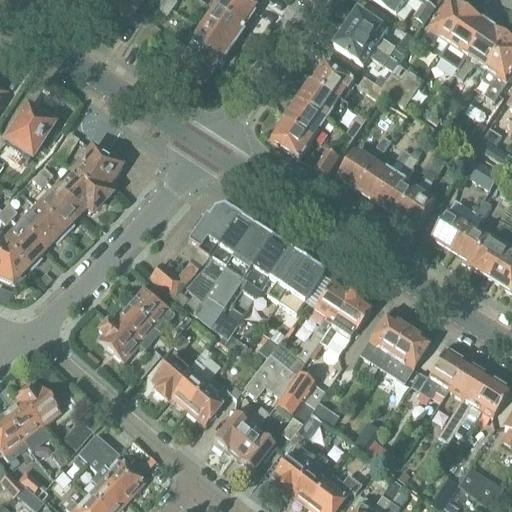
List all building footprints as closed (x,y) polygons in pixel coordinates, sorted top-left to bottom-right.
[(95,5),(106,12),(113,0),(93,0),(97,2),(95,5)] [(113,0),(106,12),(115,18),(117,16),(129,23),(144,0),(113,0)] [(170,0),(164,0),(161,5),(172,13),(177,5),(170,0)] [(241,0),(220,0),(219,0),(215,0),(209,9),(214,13),(243,33),(242,32),(257,11),(241,0)] [(367,0),(368,1),(397,20),(409,0),(367,0)] [(409,0),(423,8),(426,4),(428,2),(425,0),(409,0)] [(431,35),(425,44),(433,49),(439,40),(450,47),(471,16),(463,10),(454,4),(451,2),(430,33),(431,35)] [(418,15),(415,20),(425,27),(436,10),(426,4),(423,8),(418,15)] [(168,19),(172,13),(161,5),(156,12),(168,19)] [(243,33),(214,13),(200,32),(229,53),(231,50),(230,48),(232,45),(234,46),(236,43),(239,44),(244,38),(242,34),(243,33)] [(350,28),(347,32),(401,67),(405,61),(394,53),(395,51),(383,42),(389,34),(374,24),(360,14),(359,14),(358,15),(358,16),(355,17),(352,21),(352,24),(351,25),(350,27),(350,28)] [(450,47),(440,62),(459,75),(490,29),(483,24),(482,23),(482,19),(476,15),(473,17),(472,16),(471,16),(450,47)] [(146,55),(161,34),(148,25),(134,47),(146,55)] [(190,36),(195,39),(186,52),(216,72),(217,70),(221,71),(225,65),(223,62),(225,59),(224,58),(226,55),(227,55),(229,53),(200,32),(195,29),(190,36)] [(459,75),(456,79),(462,83),(468,74),(469,74),(474,68),(486,76),(488,73),(509,42),(508,41),(508,37),(503,33),(500,35),(499,35),(490,29),(459,75)] [(336,47),(334,50),(364,70),(371,60),(384,68),(385,67),(396,75),(400,69),(401,67),(347,32),(345,36),(344,36),(343,37),(343,38),(340,39),(337,43),(337,46),(336,47)] [(407,37),(399,49),(409,56),(417,44),(407,37)] [(486,76),(482,83),(492,90),(485,99),(488,101),(494,105),(507,87),(511,79),(511,43),(509,42),(488,73),(486,76)] [(177,62),(171,72),(200,93),(207,83),(215,72),(216,72),(186,52),(178,63),(177,62)] [(321,71),(312,85),(340,103),(347,92),(349,93),(356,83),(330,66),(325,74),(321,71)] [(384,93),(381,98),(382,99),(405,112),(409,106),(411,104),(424,85),(411,76),(403,87),(393,79),(390,84),(384,93)] [(382,79),(376,88),(384,93),(390,84),(382,79)] [(365,80),(357,92),(378,106),(382,99),(381,98),(384,93),(376,88),(365,80)] [(300,105),(328,124),(336,130),(350,109),(340,103),(312,85),(311,86),(307,86),(304,91),(305,94),(303,97),(305,98),(300,105)] [(287,121),(286,122),(285,123),(314,143),(321,132),(321,133),(328,124),(300,105),(296,111),(294,110),(293,113),(290,113),(286,118),(287,121)] [(409,106),(405,112),(411,116),(417,119),(421,113),(409,106)] [(39,119),(27,111),(5,145),(30,161),(52,127),(50,126),(49,122),(44,118),(39,119)] [(360,117),(347,137),(355,142),(368,122),(360,117)] [(485,133),(475,127),(472,130),(457,121),(449,134),(474,149),(485,133)] [(314,143),(285,123),(276,136),(280,139),(274,146),(301,164),(308,154),(307,153),(314,143)] [(490,133),(477,152),(490,160),(496,151),(502,141),(490,133)] [(355,142),(347,137),(339,148),(347,153),(355,142)] [(64,166),(78,143),(70,138),(55,160),(64,166)] [(385,141),(377,152),(384,157),(391,146),(385,141)] [(396,220),(398,221),(416,193),(406,185),(413,174),(412,173),(423,157),(415,151),(411,158),(404,169),(397,180),(379,207),(386,212),(385,213),(387,215),(387,218),(393,221),(396,220)] [(496,151),(490,160),(504,169),(510,159),(496,151)] [(82,165),(112,184),(121,171),(116,167),(118,165),(108,159),(106,162),(91,152),(82,165)] [(328,153),(316,172),(329,181),(341,162),(328,153)] [(349,189),(359,196),(378,167),(358,154),(338,182),(341,184),(341,187),(347,191),(349,189)] [(404,169),(411,158),(404,154),(397,165),(404,169)] [(501,178),(478,162),(465,181),(490,196),(501,178)] [(105,194),(112,184),(82,165),(80,168),(73,175),(103,205),(111,198),(105,194)] [(379,207),(397,180),(378,167),(359,196),(361,197),(360,200),(366,204),(369,203),(371,204),(372,203),(379,207)] [(431,171),(416,193),(398,221),(407,227),(407,231),(412,234),(415,233),(418,235),(437,206),(426,199),(434,187),(433,186),(439,177),(431,171)] [(44,172),(39,177),(48,186),(53,181),(44,172)] [(73,175),(55,193),(81,218),(86,213),(90,218),(103,205),(73,175)] [(41,192),(48,186),(39,177),(32,183),(41,192)] [(70,228),(81,218),(55,193),(38,211),(66,239),(73,231),(70,228)] [(470,228),(453,256),(461,260),(460,261),(462,263),(462,266),(472,272),(491,241),(478,233),(492,209),(485,204),(470,228)] [(8,210),(4,214),(11,221),(15,217),(8,210)] [(198,232),(187,248),(207,261),(236,219),(224,210),(223,211),(222,210),(221,211),(216,213),(215,212),(214,213),(208,221),(206,220),(205,222),(202,220),(195,230),(198,232)] [(38,211),(19,229),(45,255),(54,246),(56,248),(66,239),(38,211)] [(11,221),(4,214),(0,217),(0,222),(5,227),(11,221)] [(451,216),(432,244),(434,245),(435,249),(440,252),(443,251),(446,252),(447,251),(453,256),(470,228),(451,216)] [(205,272),(185,295),(202,309),(254,230),(237,219),(236,219),(207,261),(211,264),(206,272),(205,272)] [(4,252),(27,273),(28,272),(31,275),(40,265),(37,263),(45,255),(19,229),(2,247),(4,252)] [(491,241),(472,272),(493,285),(511,254),(511,233),(511,236),(499,229),(491,241)] [(202,309),(194,321),(210,333),(221,317),(242,285),(271,242),(254,230),(202,309)] [(246,288),(242,295),(255,304),(260,297),(269,283),(288,253),(271,242),(242,285),(246,288)] [(22,279),(27,273),(4,252),(2,247),(0,245),(0,282),(16,289),(24,281),(22,279)] [(274,286),(264,301),(276,309),(284,298),(306,264),(301,261),(289,254),(288,253),(269,283),(274,286)] [(511,254),(493,285),(511,296),(511,254)] [(198,269),(192,264),(178,281),(162,268),(150,283),(172,301),(198,269)] [(284,298),(276,309),(287,316),(295,321),(304,306),(322,279),(323,277),(311,268),(306,264),(284,298)] [(310,362),(352,299),(343,293),(343,289),(338,286),(335,287),(331,285),(313,312),(326,321),(310,343),(306,344),(293,363),(304,371),(310,362)] [(144,293),(128,311),(153,332),(162,322),(168,327),(175,319),(144,293)] [(362,305),(352,299),(310,362),(314,365),(323,352),(335,359),(345,345),(348,347),(371,312),(370,311),(370,307),(364,304),(362,305)] [(144,343),(153,332),(128,311),(115,327),(114,328),(124,337),(123,338),(131,345),(133,343),(138,348),(137,349),(144,355),(150,348),(144,343)] [(221,317),(210,333),(222,342),(227,346),(231,340),(238,330),(221,317)] [(183,333),(191,324),(185,319),(177,328),(183,333)] [(364,355),(360,361),(382,374),(391,360),(408,334),(405,332),(404,329),(400,326),(398,327),(387,320),(364,355)] [(123,366),(137,349),(138,348),(133,343),(131,345),(123,338),(124,337),(114,328),(115,327),(110,323),(99,335),(104,339),(98,346),(123,366)] [(391,360),(382,374),(403,388),(412,375),(429,347),(418,340),(418,338),(413,334),(411,335),(408,334),(391,360)] [(222,342),(218,347),(240,363),(248,352),(231,340),(227,346),(222,342)] [(256,355),(267,363),(269,360),(277,350),(266,342),(256,355)] [(277,350),(269,360),(296,380),(298,379),(304,371),(293,363),(277,350)] [(179,391),(171,401),(186,414),(211,383),(213,380),(201,370),(204,365),(205,366),(212,358),(205,353),(188,373),(176,388),(179,391)] [(443,402),(448,394),(466,367),(445,354),(427,382),(420,377),(415,385),(411,392),(430,405),(435,397),(443,402)] [(147,364),(153,369),(161,360),(155,355),(147,364)] [(172,360),(152,384),(159,390),(155,395),(167,405),(171,401),(179,391),(176,388),(188,373),(172,360)] [(267,363),(259,373),(286,394),(296,380),(269,360),(267,363)] [(147,364),(136,377),(142,382),(153,369),(147,364)] [(437,442),(447,449),(463,425),(489,382),(466,367),(448,394),(462,404),(437,442)] [(266,391),(280,402),(286,394),(259,373),(244,392),(256,403),(266,391)] [(292,423),(316,391),(298,379),(296,380),(286,394),(280,402),(274,410),(292,423)] [(463,425),(447,449),(456,436),(466,442),(482,416),(492,422),(509,394),(489,382),(463,425)] [(211,383),(186,414),(199,425),(205,430),(209,425),(230,399),(211,383)] [(41,430),(47,425),(58,417),(40,392),(33,397),(29,392),(16,402),(20,406),(29,419),(31,417),(37,425),(41,430)] [(3,419),(24,447),(33,440),(38,447),(48,439),(41,430),(37,425),(31,417),(29,419),(20,406),(3,419)] [(327,413),(318,408),(311,419),(320,424),(327,413)] [(224,453),(233,461),(260,427),(267,417),(260,411),(252,420),(251,420),(245,427),(235,418),(214,444),(216,446),(213,449),(222,456),(224,453)] [(24,447),(3,419),(0,421),(0,455),(10,468),(29,454),(24,447)] [(509,437),(500,452),(511,460),(511,458),(511,419),(509,425),(504,432),(504,433),(509,437)] [(292,423),(280,439),(289,446),(296,436),(301,429),(292,423)] [(92,435),(79,425),(61,445),(74,456),(92,435)] [(260,427),(233,461),(253,478),(275,451),(264,442),(270,435),(260,427)] [(368,427),(354,447),(367,456),(380,436),(368,427)] [(289,458),(270,483),(278,489),(274,493),(287,503),(290,499),(309,473),(308,472),(313,464),(298,452),(305,443),(296,437),(296,436),(289,446),(283,453),(289,458)] [(119,459),(95,439),(78,459),(88,468),(97,477),(104,470),(107,473),(116,464),(116,463),(119,459)] [(399,467),(374,448),(367,458),(392,477),(399,467)] [(58,454),(51,460),(60,472),(67,466),(58,454)] [(309,473),(290,499),(291,500),(307,511),(308,511),(327,486),(332,480),(333,479),(334,478),(324,470),(328,465),(318,457),(313,464),(308,472),(309,473)] [(88,468),(78,459),(72,466),(82,475),(88,468)] [(129,475),(116,464),(107,473),(104,470),(97,477),(111,490),(110,491),(117,498),(119,496),(127,504),(142,488),(137,483),(139,480),(141,483),(150,474),(143,467),(136,467),(129,475)] [(470,472),(457,491),(463,495),(484,511),(494,511),(504,495),(470,472)] [(18,487),(25,493),(32,499),(38,492),(41,489),(26,477),(18,487)] [(88,500),(100,511),(119,511),(127,504),(119,496),(117,498),(110,491),(111,490),(97,477),(89,485),(96,491),(88,500)] [(15,502),(25,493),(18,487),(9,479),(0,486),(0,487),(13,503),(15,502)] [(41,489),(38,492),(44,497),(55,484),(48,479),(41,489)] [(327,486),(308,511),(337,511),(350,494),(355,498),(361,489),(348,480),(342,488),(332,480),(327,486)] [(433,511),(442,511),(446,508),(451,501),(457,491),(446,483),(428,508),(433,511)] [(351,511),(386,511),(395,499),(398,495),(401,490),(393,485),(378,506),(375,510),(359,499),(350,511),(351,511)] [(44,497),(38,492),(32,499),(42,507),(48,500),(44,497)] [(42,507),(32,499),(25,493),(15,502),(27,511),(41,511),(44,509),(42,507)] [(398,511),(406,501),(398,495),(395,499),(386,511),(398,511)] [(100,511),(88,500),(77,510),(73,506),(66,511),(100,511)]
